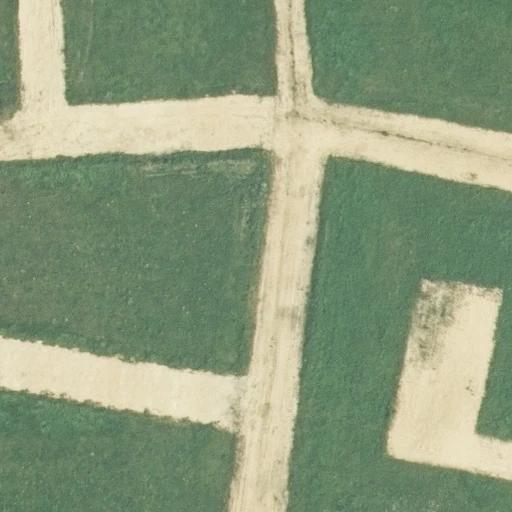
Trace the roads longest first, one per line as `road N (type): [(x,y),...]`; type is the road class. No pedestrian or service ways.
road 1 (residential): [(292,118),(266,412)]
road 2 (residential): [(0,364),(266,412)]
road 3 (residential): [(292,118),(53,128)]
road 4 (residential): [(511,174),(292,118)]
road 5 (residential): [(45,0),(53,128)]
